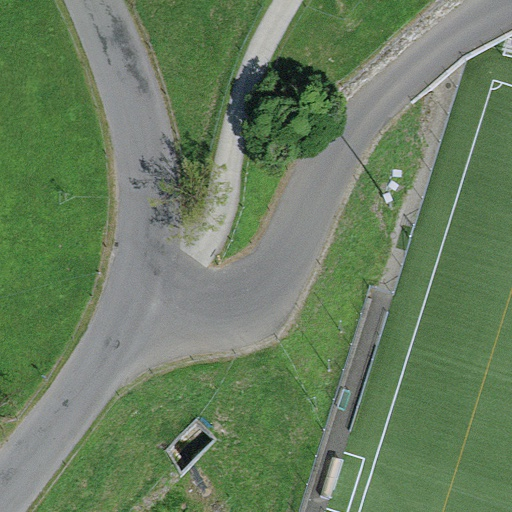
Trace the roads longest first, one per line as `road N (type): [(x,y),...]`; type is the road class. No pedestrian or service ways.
road 1 (residential): [(4,511),(131,312),(155,240),(144,155),(86,0)]
road 2 (track): [(258,88),(411,46),(462,0)]
